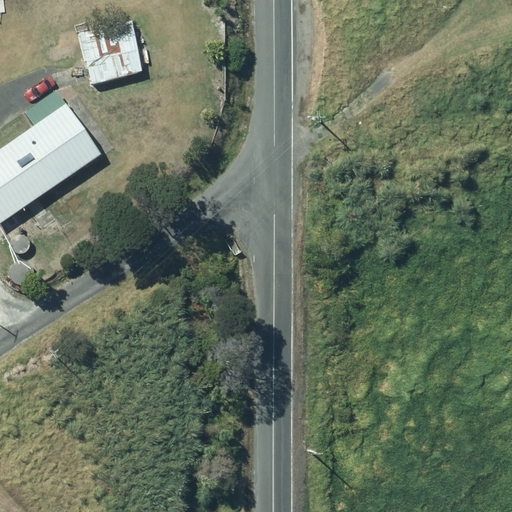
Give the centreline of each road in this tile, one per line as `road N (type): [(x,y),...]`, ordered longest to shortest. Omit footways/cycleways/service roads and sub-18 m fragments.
road 1 (unclassified): [(0,353),(211,204),(240,193),(276,194)]
road 2 (unclassified): [(260,511),(257,430),(276,194)]
road 3 (unclassified): [(276,194),(274,0)]
